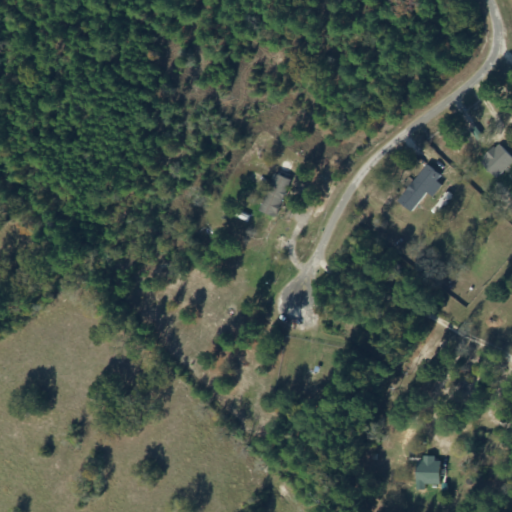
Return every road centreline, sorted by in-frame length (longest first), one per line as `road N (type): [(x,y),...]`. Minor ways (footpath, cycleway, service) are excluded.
road 1 (residential): [(381,0),(504,93),(396,262),(367,511)]
road 2 (residential): [(199,0),(66,124)]
